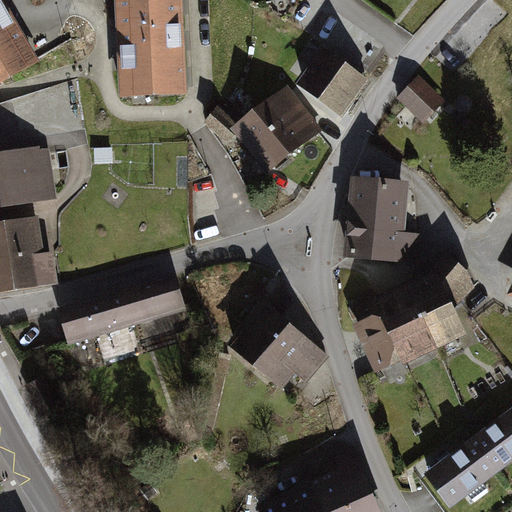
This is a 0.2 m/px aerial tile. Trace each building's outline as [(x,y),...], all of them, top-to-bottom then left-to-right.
[(2,0),(0,0),(0,81),(37,61),(2,0)] [(183,0),(119,0),(123,96),(187,93),(183,0)] [(303,29),(365,72),(379,52),(317,8),(303,29)] [(367,81),(322,49),(313,62),(318,66),(305,85),(338,109),(349,94),(355,98),(367,81)] [(438,101),(419,82),(403,98),(422,117),(438,101)] [(292,99),(286,92),(240,128),(250,141),(245,145),(253,154),(257,150),(270,167),(317,129),(293,99),(292,99)] [(225,139),(236,127),(219,111),(208,123),(225,139)] [(47,150),(0,156),(0,196),(1,204),(54,195),(47,150)] [(78,190),(93,188),(91,177),(76,179),(78,190)] [(402,185),(355,181),(349,254),(396,259),(396,256),(414,258),(416,241),(397,239),(402,185)] [(32,222),(6,227),(14,287),(54,280),(50,258),(38,260),(32,222)] [(6,227),(0,227),(0,288),(14,287),(6,227)] [(434,280),(405,295),(435,341),(458,331),(448,310),(471,288),(460,278),(466,273),(449,258),(433,277),(434,280)] [(171,277),(63,310),(71,338),(108,327),(110,333),(119,330),(117,324),(179,306),(171,277)] [(372,291),(360,297),(363,305),(353,310),(380,366),(403,355),(379,307),(372,291)] [(405,295),(379,307),(403,355),(435,341),(405,295)] [(266,309),(235,345),(274,379),(287,365),(308,383),(314,376),(310,373),(322,358),(266,309)] [(55,406),(42,381),(29,388),(42,413),(55,406)] [(511,414),(475,442),(495,469),(511,456),(511,414)] [(188,442),(198,438),(192,422),(182,425),(188,442)] [(475,442),(430,475),(450,502),(495,469),(475,442)] [(331,479),(314,487),(325,511),(376,511),(357,470),(362,468),(356,453),(337,461),(338,464),(327,469),(331,479)] [(325,511),(314,487),(260,511),(325,511)]
